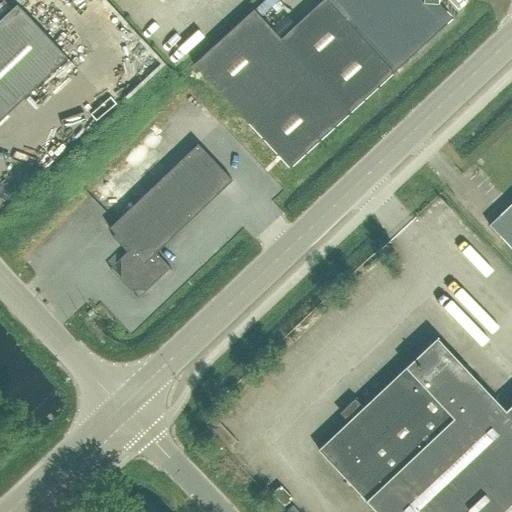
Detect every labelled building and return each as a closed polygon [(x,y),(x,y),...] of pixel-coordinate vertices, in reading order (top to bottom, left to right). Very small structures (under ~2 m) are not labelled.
[(435,0),(323,0),(280,40),(253,11),(193,65),(289,168),(348,114),(452,19),(435,0)] [(32,21),(17,5),(0,20),(0,121),(67,58),(60,51),(32,21)] [(171,271),(172,270),(156,253),(232,181),(198,144),(109,229),(132,253),(121,264),(121,280),(130,289),(146,290),(169,269),(171,271)] [(511,203),(489,226),(511,250),(511,203)] [(99,318),(93,312),(91,310),(87,315),(89,318),(94,322),(99,318)] [(319,451),(376,511),(511,511),(511,406),(506,412),(437,340),(319,451)] [(274,494),(286,506),(294,498),(282,485),(274,494)]
